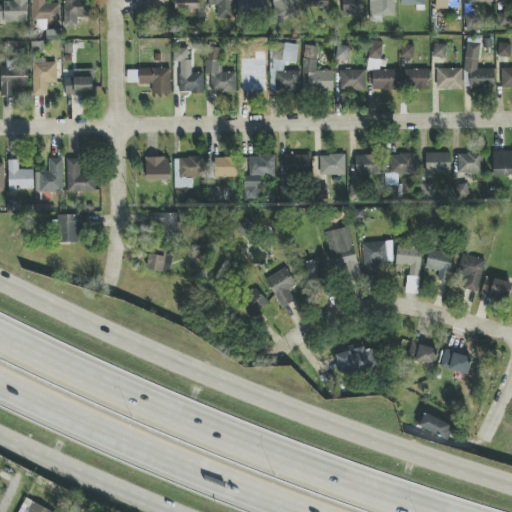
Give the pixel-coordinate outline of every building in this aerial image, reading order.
[(27,0),(13,0),(13,3),(0,3),(0,22),(27,22),(27,0)] [(63,0),(64,18),(88,18),(88,0),(63,0)] [(168,0),(136,0),(136,12),(169,11),(168,0)] [(197,0),(174,0),(175,10),(197,10),(197,0)] [(217,18),(233,18),(232,0),(207,0),(207,6),(217,5),(217,18)] [(238,0),(238,15),(266,16),(266,0),(238,0)] [(298,17),(297,0),(273,0),(273,17),(298,17)] [(328,0),(304,0),(305,8),(329,7),(328,0)] [(362,14),(362,0),(336,0),(337,14),(362,14)] [(394,0),(369,0),(370,20),(378,19),(378,16),(395,16),(394,0)] [(435,0),(436,9),(460,8),(459,0),(435,0)] [(466,31),(478,31),(478,13),(465,13),(466,31)] [(509,14),(499,13),(498,25),(509,26),(509,14)] [(367,70),(372,70),(371,89),(397,90),(397,70),(381,69),(382,41),(368,41),(367,70)] [(494,69),(478,68),(480,43),(465,42),(463,88),(493,89),(494,69)] [(281,61),(296,63),(298,45),(284,43),(281,61)] [(510,44),(499,43),(498,57),(510,57),(510,44)] [(433,57),(445,57),(446,44),(433,44),(433,57)] [(413,58),(413,45),(402,45),(401,58),(413,58)] [(317,47),(303,46),(303,73),(309,73),(308,90),(332,91),(332,71),(316,70),(317,47)] [(348,60),(349,46),(337,46),(336,59),(348,60)] [(236,72),(220,72),(220,47),(206,47),(206,74),(211,74),(211,92),(236,93),(236,72)] [(203,93),(203,73),(189,73),(190,48),(173,48),(173,62),(179,62),(179,92),(203,93)] [(56,82),(56,62),(46,62),(46,58),(32,58),(33,96),(46,95),(46,83),(56,82)] [(300,71),(283,71),(284,61),(270,61),(269,91),(300,92),(300,71)] [(14,96),(14,87),(28,87),(28,62),(0,63),(1,96),(14,96)] [(511,67),(501,67),(501,88),(511,88),(511,67)] [(170,68),(138,68),(139,85),(151,85),(151,94),(170,94),(170,68)] [(65,94),(92,95),(93,69),(75,69),(75,77),(65,77),(65,94)] [(429,69),(404,69),(405,89),(429,89),(429,69)] [(462,69),(436,69),(436,89),(462,89),(462,69)] [(365,70),(339,70),(340,90),(365,90),(365,70)] [(493,175),(511,175),(511,151),(493,151),(493,175)] [(415,154),(388,153),(387,180),(396,180),(396,174),(415,174),(415,154)] [(450,174),(450,153),(425,153),(425,173),(450,174)] [(483,173),(482,153),(457,153),(458,174),(483,173)] [(284,155),(285,175),(310,174),(309,154),(284,155)] [(274,155),(249,156),(249,175),(244,176),(244,201),(260,200),(260,177),(275,176),(274,155)] [(345,155),(319,155),(319,175),(345,174),(345,155)] [(355,175),(378,174),(378,155),(355,155),(355,175)] [(178,157),(179,178),(205,177),(204,156),(178,157)] [(170,179),(170,157),(145,158),(146,180),(170,179)] [(238,176),(238,157),(216,157),(216,177),(238,176)] [(62,192),(63,159),(49,158),(49,172),(37,172),(37,192),(62,192)] [(95,191),(95,174),(80,174),(80,158),(66,159),(67,192),(95,191)] [(33,170),(19,170),(18,160),(7,160),(8,189),(33,189),(33,170)] [(455,198),(468,197),(467,183),(454,184),(455,198)] [(349,198),(358,198),(359,185),(350,185),(349,198)] [(175,188),(177,204),(189,202),(188,187),(175,188)] [(222,202),(223,187),(210,187),(210,202),(222,202)] [(178,213),(151,213),(151,228),(159,228),(160,238),(178,238),(178,213)] [(58,243),(78,242),(77,228),(83,228),(83,214),(57,215),(58,243)] [(359,274),(350,227),(325,231),(334,279),(359,274)] [(392,262),(392,241),(362,242),(363,275),(378,275),(377,262),(392,262)] [(421,247),(396,246),(395,265),(409,265),(408,282),(419,282),(421,247)] [(448,282),(453,253),(428,249),(425,268),(439,271),(437,280),(448,282)] [(457,274),(466,277),(462,288),(476,292),(485,260),(463,253),(457,274)] [(171,257),(149,254),(147,270),(169,273),(171,257)] [(298,265),(305,284),(327,277),(320,257),(298,265)] [(293,301),(288,290),(295,286),(286,268),(266,278),(280,308),(293,301)] [(481,294),(507,301),(511,283),(485,276),(481,294)] [(268,301),(255,289),(238,307),(251,319),(268,301)] [(400,356),(433,366),(437,349),(405,340),(400,356)] [(333,349),(339,373),(375,365),(371,349),(364,350),(362,342),(333,349)] [(472,357),(445,349),(440,367),(466,375),(472,357)] [(448,439),(454,425),(420,412),(415,427),(448,439)] [(53,511),(25,498),(18,511),(53,511)]
